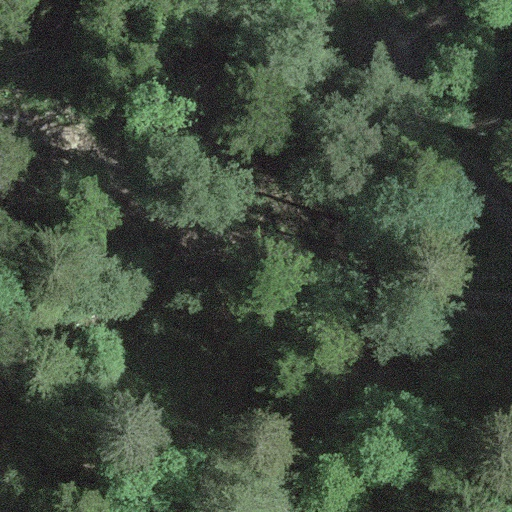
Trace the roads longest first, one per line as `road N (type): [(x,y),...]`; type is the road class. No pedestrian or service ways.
road 1 (track): [(0,122),(77,140),(230,247),(335,277),(511,306)]
road 2 (track): [(511,206),(432,136),(397,80),(402,41),(459,0)]
